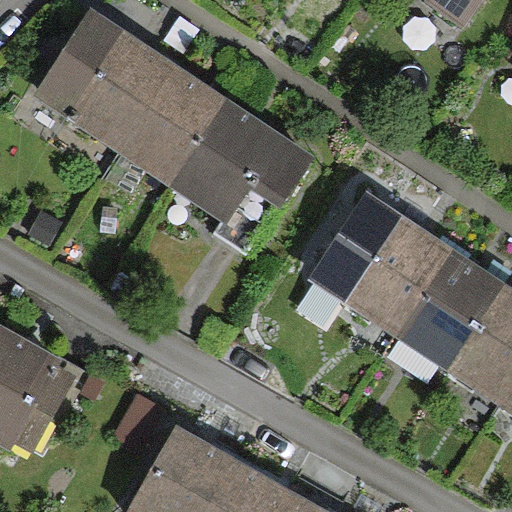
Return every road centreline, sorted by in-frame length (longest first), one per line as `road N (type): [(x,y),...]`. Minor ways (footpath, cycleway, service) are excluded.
road 1 (residential): [(452,511),(0,245)]
road 2 (residential): [(511,214),(179,0)]
